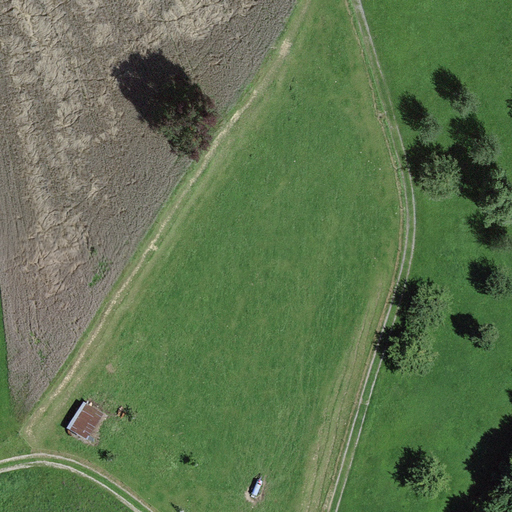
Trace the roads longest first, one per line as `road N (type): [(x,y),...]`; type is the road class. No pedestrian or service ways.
road 1 (track): [(357,0),(412,215),(405,275),(333,511)]
road 2 (track): [(0,466),(46,457),(94,475),(146,511)]
